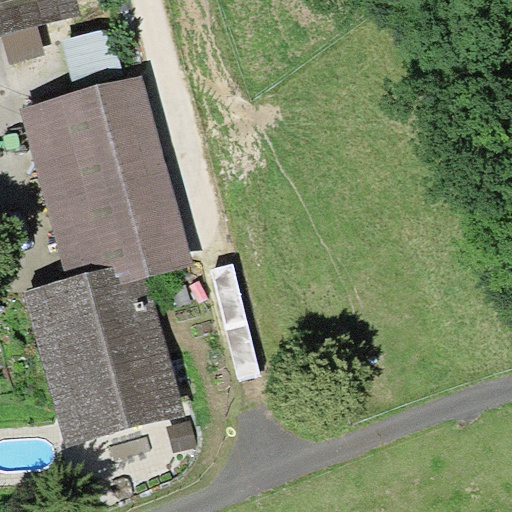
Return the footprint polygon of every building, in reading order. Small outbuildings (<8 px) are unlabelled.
[(78,0),(0,0),(0,34),(1,34),(38,24),(82,12),(78,0)] [(46,54),(38,24),(1,34),(9,64),(46,54)] [(111,26),(62,39),(76,94),(125,80),(111,26)] [(76,94),(21,109),(68,278),(23,290),(67,446),(185,413),(147,276),(195,263),(143,75),(125,80),(76,94)] [(191,420),(167,426),(173,453),(198,447),(191,420)]
